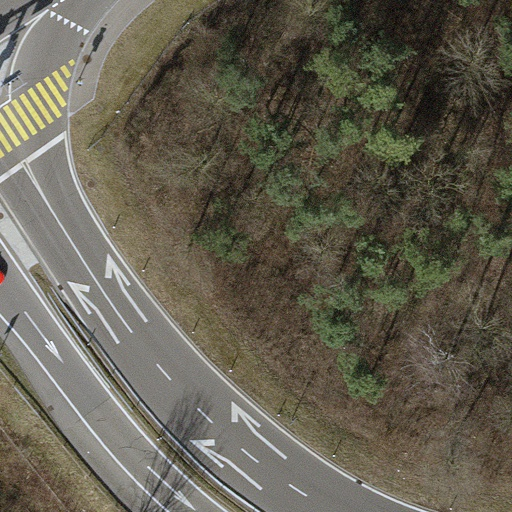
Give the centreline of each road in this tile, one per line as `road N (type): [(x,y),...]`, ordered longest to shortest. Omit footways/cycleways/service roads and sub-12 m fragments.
road 1 (motorway): [(322,511),(242,459),(85,266)]
road 2 (motorway): [(0,267),(98,413),(192,511)]
road 3 (motorway): [(85,266),(48,160),(45,93),(59,19),(74,0)]
road 4 (motorway): [(85,266),(0,147)]
